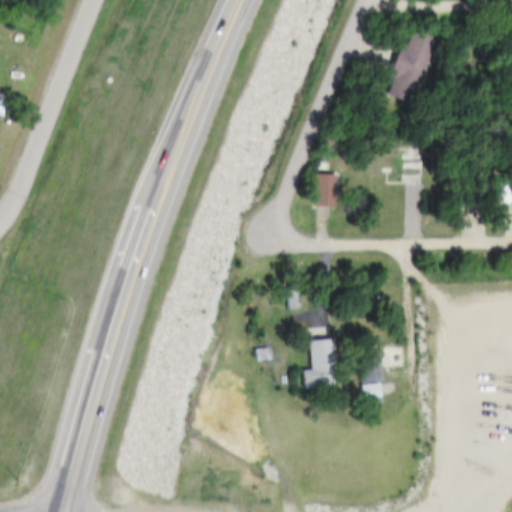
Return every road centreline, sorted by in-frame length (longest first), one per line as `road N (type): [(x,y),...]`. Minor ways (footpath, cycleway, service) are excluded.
road 1 (primary): [(133,511),(149,418),(207,221)]
road 2 (residential): [(277,237),(297,165),(367,0)]
road 3 (residential): [(128,237),(213,0)]
road 4 (primary): [(207,221),(287,0)]
road 5 (residential): [(511,239),(277,237)]
road 6 (residential): [(0,237),(128,237)]
